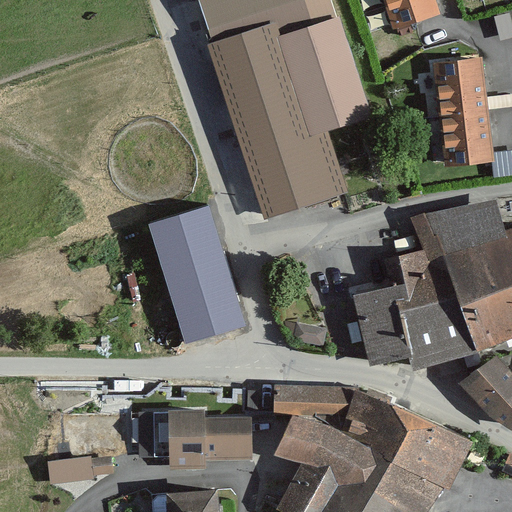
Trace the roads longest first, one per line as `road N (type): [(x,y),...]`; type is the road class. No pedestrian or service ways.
road 1 (residential): [(511,441),(381,378),(277,365),(243,258)]
road 2 (residential): [(243,258),(417,206),(511,188)]
road 3 (residential): [(243,258),(158,0)]
